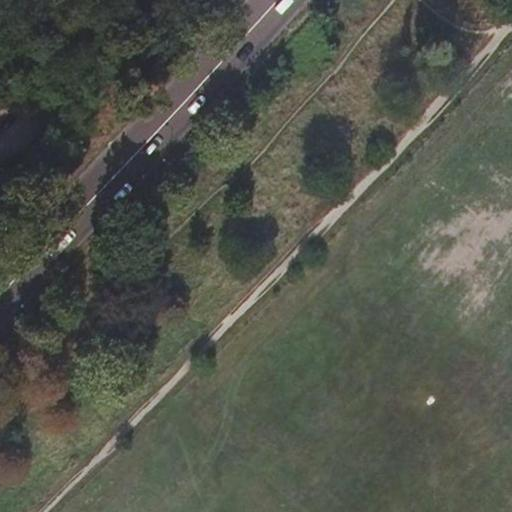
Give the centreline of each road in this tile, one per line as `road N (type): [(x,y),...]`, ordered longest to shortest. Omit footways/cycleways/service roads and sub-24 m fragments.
road 1 (unknown): [(42,511),(370,179),(511,21)]
road 2 (primary): [(276,0),(0,290)]
